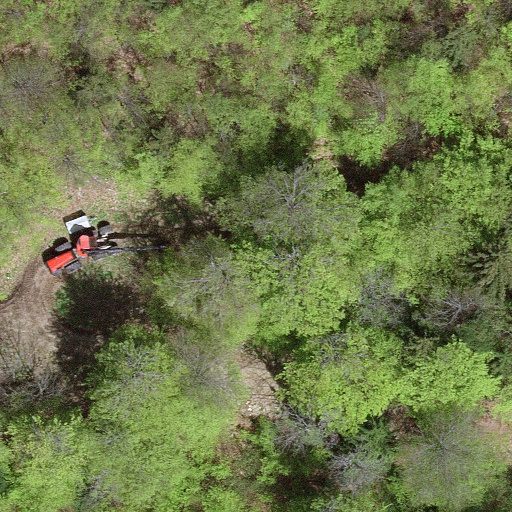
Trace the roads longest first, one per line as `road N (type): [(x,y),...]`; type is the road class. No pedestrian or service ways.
road 1 (track): [(511,151),(126,243),(53,280),(26,333)]
road 2 (track): [(26,333),(511,423)]
